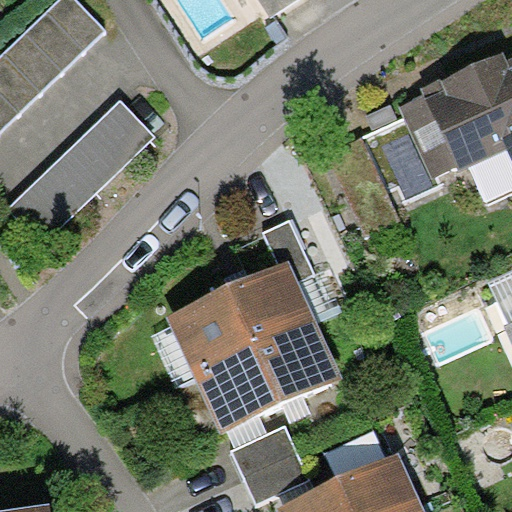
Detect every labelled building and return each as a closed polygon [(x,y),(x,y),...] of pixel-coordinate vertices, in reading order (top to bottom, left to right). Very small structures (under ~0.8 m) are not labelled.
[(0,133),(106,33),(74,0),(61,0),(0,58),(0,133)] [(423,97),(398,109),(432,181),(458,169),(460,174),(505,154),(511,168),(511,61),(507,64),(503,55),(421,92),(423,97)] [(120,104),(8,211),(41,245),(154,138),(120,104)] [(326,157),(364,240),(399,224),(361,141),(326,157)] [(264,233),(280,269),(288,265),(296,284),(314,276),(290,222),(264,233)] [(226,293),(168,320),(195,379),(315,323),(296,284),(288,265),(280,269),(226,293)] [(511,324),(511,272),(489,283),(508,326),(511,324)] [(315,323),(195,379),(222,436),(283,408),(342,380),(315,323)] [(286,427),(231,452),(257,506),(311,481),(286,427)] [(336,487),(280,511),(422,511),(406,477),(397,458),(389,462),(336,487)]
